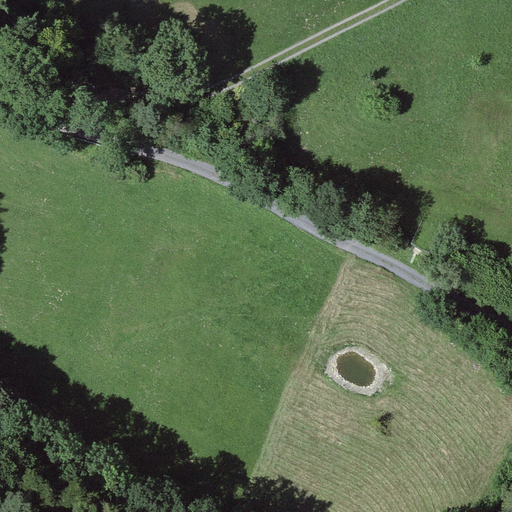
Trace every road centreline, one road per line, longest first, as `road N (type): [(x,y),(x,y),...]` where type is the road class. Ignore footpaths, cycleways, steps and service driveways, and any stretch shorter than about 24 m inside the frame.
road 1 (track): [(0,111),(219,174),(511,334)]
road 2 (track): [(397,0),(241,83),(178,102),(116,99),(96,106),(76,129)]
road 3 (track): [(164,511),(0,414)]
